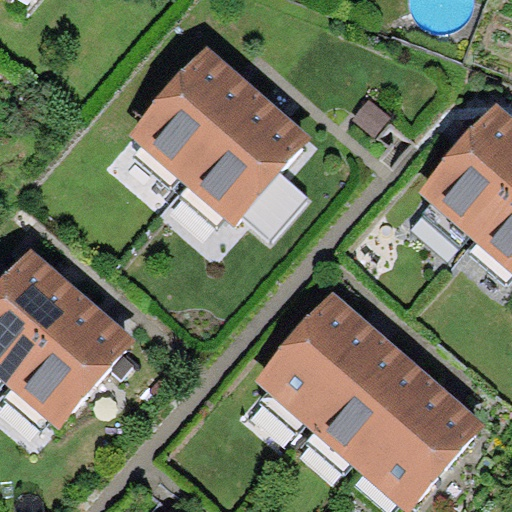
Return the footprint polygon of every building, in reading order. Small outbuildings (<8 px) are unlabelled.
[(0,0),(0,13),(10,23),(29,0),(0,0)] [(188,205),(262,118),(211,73),(135,161),(188,205)] [(394,126),(377,108),(360,124),(377,142),(394,126)] [(241,251),(316,163),(262,118),(188,205),(241,251)] [(511,219),(511,133),(503,125),(428,214),(479,258),(511,219)] [(511,285),(511,219),(479,258),(511,285)] [(87,318),(35,272),(0,311),(0,392),(10,402),(87,318)] [(316,447),(389,360),(337,315),(263,403),(316,447)] [(136,362),(87,318),(10,402),(60,446),(136,362)] [(370,493),(443,406),(389,360),(316,447),(370,493)] [(393,511),(435,511),(492,447),(443,406),(370,493),(393,511)]
